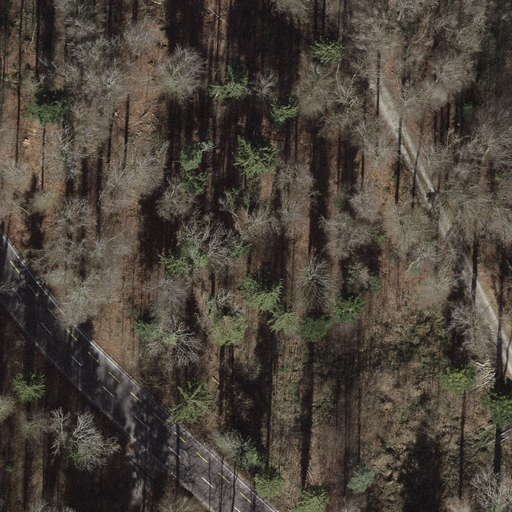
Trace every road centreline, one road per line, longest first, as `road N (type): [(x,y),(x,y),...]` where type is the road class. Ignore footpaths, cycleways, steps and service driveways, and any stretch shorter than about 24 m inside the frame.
road 1 (track): [(511,360),(330,0)]
road 2 (tertiary): [(234,511),(0,255)]
